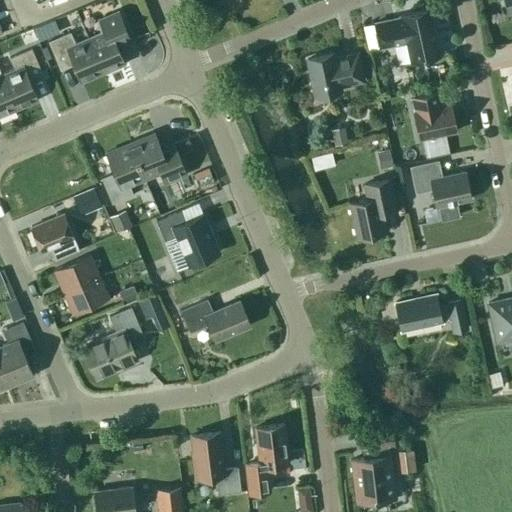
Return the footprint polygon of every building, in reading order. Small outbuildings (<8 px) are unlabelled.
[(438,55),(428,8),(399,14),(400,16),(373,22),(378,46),(394,43),(398,63),(438,55)] [(87,37),(102,73),(124,63),(114,42),(128,36),(117,11),(95,20),(100,32),(87,37)] [(47,22),(34,27),(39,36),(51,31),(47,22)] [(364,51),(376,48),(370,23),(358,26),(364,51)] [(80,82),(102,73),(87,37),(74,43),(69,31),(47,41),(58,66),(71,60),(80,82)] [(0,74),(15,109),(37,100),(28,79),(41,73),(30,48),(8,57),(13,69),(0,74)] [(362,79),(356,53),(333,57),(332,53),(306,58),(314,95),(339,89),(338,84),(362,79)] [(0,115),(15,109),(0,74),(0,115)] [(413,110),(419,138),(455,130),(449,103),(439,105),(436,92),(412,97),(414,110),(413,110)] [(398,108),(396,97),(381,100),(384,111),(398,108)] [(346,140),(342,125),(329,128),(332,143),(346,140)] [(129,142),(143,177),(159,171),(163,181),(185,172),(174,147),(161,152),(153,132),(129,142)] [(128,183),(143,177),(129,142),(105,152),(113,172),(100,177),(111,203),(132,194),(128,183)] [(389,148),(376,151),(380,167),(393,164),(389,148)] [(469,198),(463,171),(440,176),(437,160),(409,166),(415,192),(431,188),(435,206),(437,205),(440,219),(459,215),(456,201),(469,198)] [(405,162),(394,165),(397,179),(408,177),(405,162)] [(208,167),(193,173),(196,179),(210,173),(208,167)] [(348,202),(356,236),(383,230),(377,202),(389,200),(385,178),(364,183),(367,198),(348,202)] [(391,185),(392,205),(423,204),(422,193),(407,193),(407,184),(391,185)] [(100,205),(93,187),(82,191),(89,210),(100,205)] [(130,224),(123,208),(108,215),(114,230),(130,224)] [(187,264),(218,251),(202,213),(184,220),(179,209),(155,219),(163,240),(175,235),(187,264)] [(40,250),(73,236),(63,212),(30,226),(40,250)] [(52,268),(62,291),(98,275),(89,253),(52,268)] [(98,275),(62,291),(71,313),(108,297),(98,275)] [(137,296),(132,284),(117,290),(122,302),(137,296)] [(437,305),(434,292),(394,301),(400,329),(440,321),(440,320),(449,318),(452,330),(466,327),(460,298),(445,301),(446,303),(437,305)] [(158,313),(151,294),(138,299),(145,318),(158,313)] [(511,296),(487,302),(495,341),(511,336),(511,296)] [(213,338),(249,324),(238,299),(211,311),(206,298),(179,309),(189,331),(207,323),(213,338)] [(127,337),(140,331),(130,305),(108,314),(115,331),(84,344),(97,375),(136,358),(127,337)] [(0,344),(0,363),(8,383),(31,373),(20,347),(31,342),(22,320),(1,329),(6,342),(0,344)] [(0,386),(8,383),(0,363),(0,386)] [(287,463),(282,423),(254,426),(259,461),(245,463),(248,493),(268,490),(265,465),(287,463)] [(391,429),(363,432),(366,457),(350,459),(355,501),(394,496),(388,445),(393,444),(391,429)] [(223,467),(218,431),(189,434),(192,457),(191,457),(193,477),(214,474),(217,493),(239,490),(236,466),(223,467)] [(413,448),(397,450),(400,471),(416,469),(413,448)] [(181,511),(178,484),(155,487),(157,511),(181,511)] [(93,490),(95,511),(133,511),(130,486),(93,490)] [(309,487),(297,488),(298,500),(311,499),(309,487)] [(18,503),(18,501),(0,503),(0,511),(22,511),(21,503),(18,503)]
